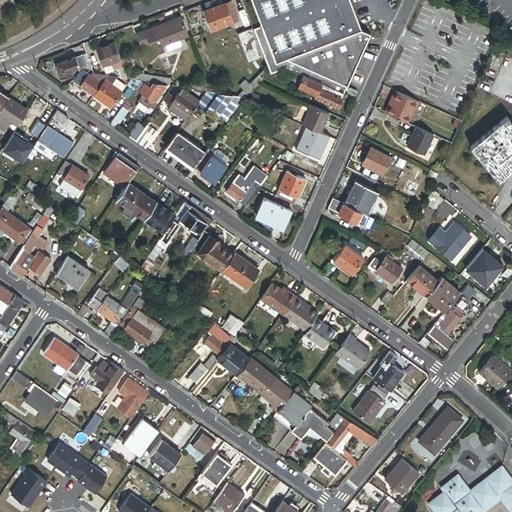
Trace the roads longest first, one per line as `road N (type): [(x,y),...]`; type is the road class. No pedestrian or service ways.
road 1 (residential): [(5,58),(292,263)]
road 2 (residential): [(47,304),(333,507)]
road 3 (residential): [(292,263),(411,0)]
road 4 (residential): [(292,263),(444,374)]
road 5 (residential): [(444,374),(333,507)]
